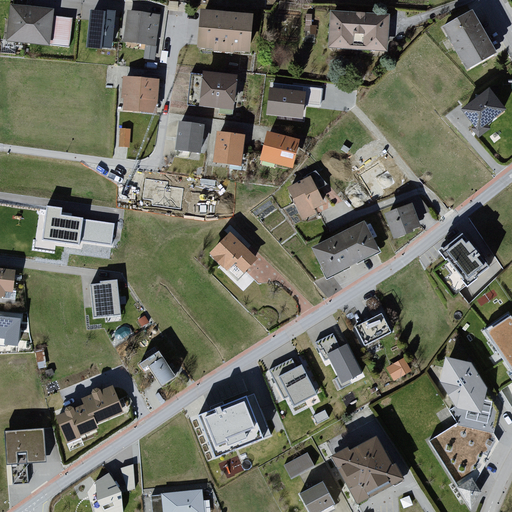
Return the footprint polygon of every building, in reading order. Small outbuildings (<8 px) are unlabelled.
[(7,45),(52,48),(54,11),(10,8),(7,45)] [(116,11),(90,9),(85,48),(113,50),(116,11)] [(476,12),(444,30),(469,75),(501,57),(476,12)] [(155,64),(161,17),(128,13),(125,44),(145,47),(143,62),(155,64)] [(256,18),(202,13),(199,51),(252,56),(256,18)] [(330,52),(390,55),(392,17),(332,14),(330,52)] [(241,82),(204,77),(200,108),(237,112),(241,82)] [(160,82),(124,78),(120,112),(156,116),(160,82)] [(322,88),(270,82),(266,115),(303,119),(306,106),(321,107),(322,88)] [(491,90),(460,111),(478,137),(509,116),(491,90)] [(207,128),(181,125),(178,153),(203,156),(207,128)] [(132,131),(119,130),(118,149),(130,150),(132,131)] [(248,138),(220,134),(216,165),(244,169),(248,138)] [(303,142),(270,135),(263,163),(296,171),(303,142)] [(289,190),(303,220),(326,209),(312,179),(289,190)] [(415,207),(388,217),(397,240),(424,230),(415,207)] [(35,243),(110,255),(115,224),(62,215),(63,211),(46,209),(44,226),(38,225),(35,243)] [(383,255),(368,225),(315,252),(330,282),(383,255)] [(260,262),(232,235),(211,257),(230,275),(237,268),(246,276),(260,262)] [(474,292),(499,271),(469,235),(443,256),(474,292)] [(16,294),(18,271),(0,269),(0,298),(5,299),(6,293),(16,294)] [(96,291),(88,291),(88,321),(114,319),(113,287),(96,287),(96,291)] [(358,329),(369,350),(395,336),(385,315),(358,329)] [(0,319),(0,347),(20,349),(21,320),(0,319)] [(511,322),(489,334),(511,376),(511,322)] [(325,360),(329,358),(342,383),(362,373),(347,344),(340,347),(333,333),(315,342),(325,360)] [(165,391),(180,381),(161,354),(141,368),(145,374),(151,370),(165,391)] [(404,357),(386,367),(394,381),(411,371),(404,357)] [(291,358),(269,369),(284,399),(289,397),(294,406),(317,394),(301,364),(296,368),(291,358)] [(474,365),(450,360),(443,385),(460,412),(485,415),(490,391),(474,365)] [(99,426),(127,415),(115,385),(81,399),(84,406),(58,416),(70,445),(102,433),(99,426)] [(253,394),(199,415),(216,456),(272,435),(253,394)] [(494,433),(458,425),(429,441),(446,469),(465,503),(499,442),(494,433)] [(28,466),(48,465),(46,431),(7,433),(10,489),(29,488),(28,466)] [(362,508),(406,484),(380,436),(336,460),(362,508)] [(315,469),(308,455),(284,467),(292,482),(315,469)] [(128,491),(138,488),(133,464),(122,467),(128,491)] [(95,481),(97,501),(103,511),(123,511),(121,491),(108,473),(95,481)] [(301,496),(310,511),(329,511),(338,507),(325,483),(301,496)] [(160,496),(162,511),(205,511),(203,491),(160,496)]
